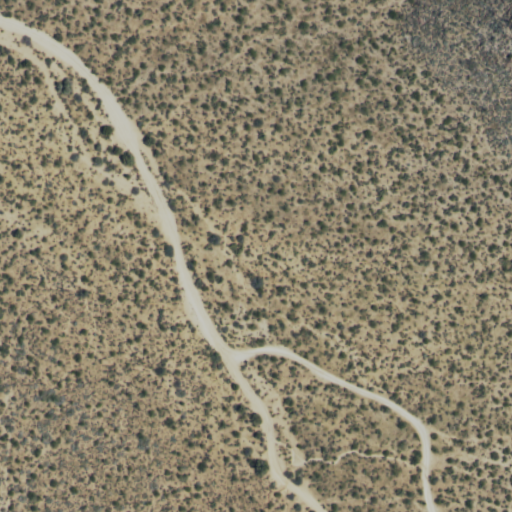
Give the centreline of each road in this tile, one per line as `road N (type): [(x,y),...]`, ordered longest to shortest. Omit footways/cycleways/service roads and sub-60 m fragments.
road 1 (track): [(0,19),(70,59),(119,116),(170,224),(193,301),(226,352)]
road 2 (track): [(226,352),(278,349),(402,410),(422,426),(432,511)]
road 3 (track): [(226,352),(264,414),(279,476),(321,511)]
